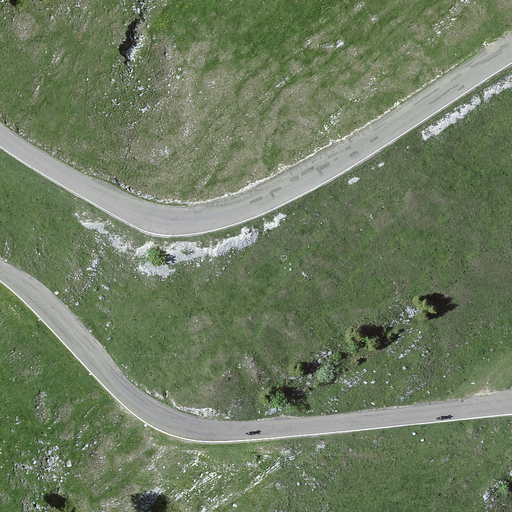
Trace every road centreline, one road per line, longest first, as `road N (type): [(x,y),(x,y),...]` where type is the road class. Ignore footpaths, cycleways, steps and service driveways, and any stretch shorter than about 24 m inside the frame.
road 1 (unclassified): [(0,133),(127,207),(172,219),(214,216),(323,168),(511,47)]
road 2 (tertiary): [(511,403),(243,430),(176,423),(139,404),(0,268)]
